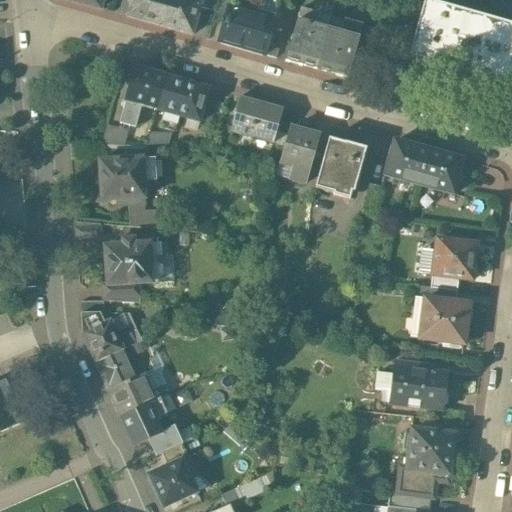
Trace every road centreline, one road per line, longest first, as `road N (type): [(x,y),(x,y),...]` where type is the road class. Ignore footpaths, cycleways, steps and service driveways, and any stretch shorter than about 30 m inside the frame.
road 1 (tertiary): [(135,511),(62,333),(30,17)]
road 2 (residential): [(30,17),(511,148)]
road 3 (residential): [(511,333),(490,511)]
